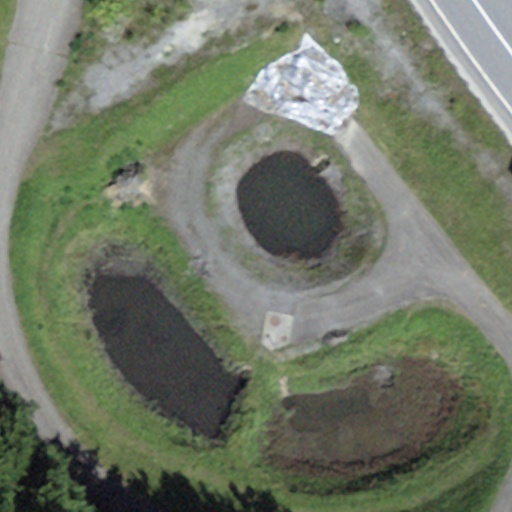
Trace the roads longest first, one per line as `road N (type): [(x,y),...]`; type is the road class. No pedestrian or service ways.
road 1 (track): [(334,120),(284,97),(262,101),(209,133),(188,165),(189,224),(228,284),(248,306),(301,316),(411,279),(471,293)]
road 2 (track): [(334,120),(511,344)]
road 3 (track): [(119,511),(49,464),(0,376)]
road 4 (track): [(0,176),(53,0)]
